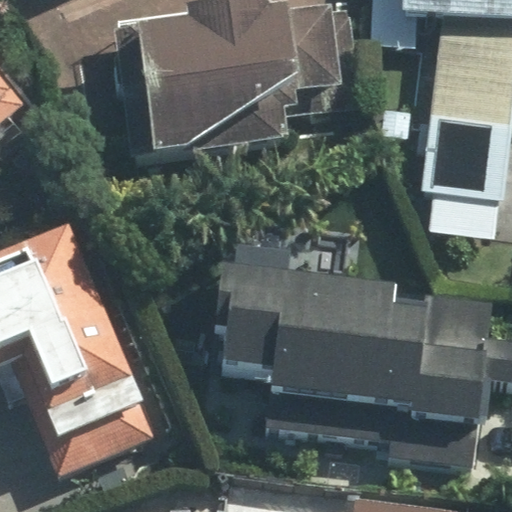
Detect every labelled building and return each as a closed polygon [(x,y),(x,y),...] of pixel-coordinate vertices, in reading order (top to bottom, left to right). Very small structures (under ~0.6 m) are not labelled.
[(511,0),(416,0),(415,25),(511,29),(511,0)] [(204,20),(204,32),(131,31),(129,171),(203,172),(320,100),(320,33),(290,33),(290,21),(204,20)] [(0,131),(29,107),(0,71),(0,131)] [(71,451),(154,416),(81,238),(0,272),(0,377),(34,363),(71,451)] [(511,350),(495,348),(500,311),(239,276),(226,375),(289,383),(286,402),(493,429),(498,392),(511,393),(511,350)]
